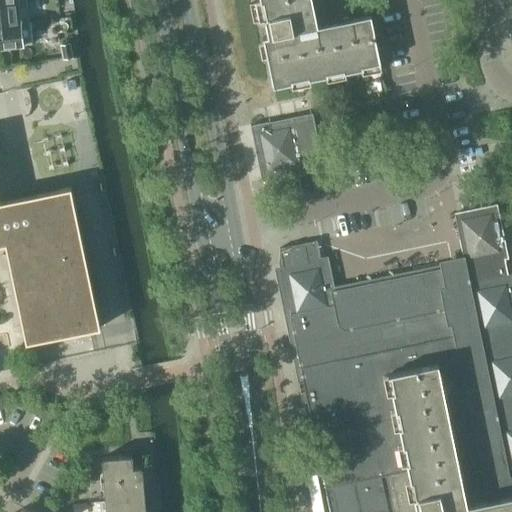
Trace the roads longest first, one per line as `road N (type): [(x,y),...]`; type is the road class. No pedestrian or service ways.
road 1 (tertiary): [(255,473),(252,351),(234,223)]
road 2 (tertiary): [(201,229),(255,473)]
road 3 (tertiary): [(160,0),(201,229)]
road 4 (tertiary): [(234,223),(187,0)]
road 5 (residential): [(234,223),(430,182)]
